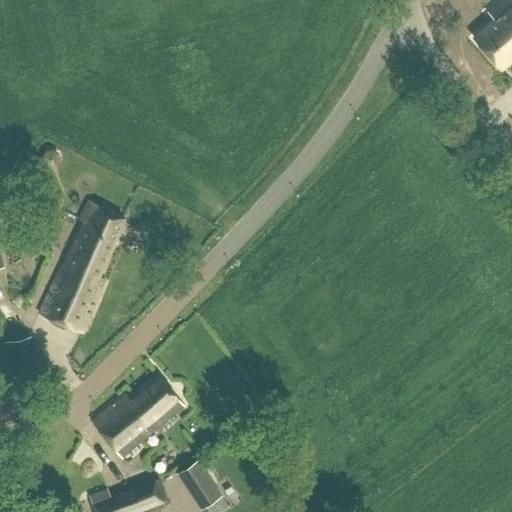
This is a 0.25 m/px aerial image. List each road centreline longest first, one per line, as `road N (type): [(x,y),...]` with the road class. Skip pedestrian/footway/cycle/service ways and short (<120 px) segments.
road 1 (unclassified): [(0,416),(90,388),(289,179),(360,87),(395,17)]
road 2 (unclassified): [(511,157),(424,38),(395,17)]
